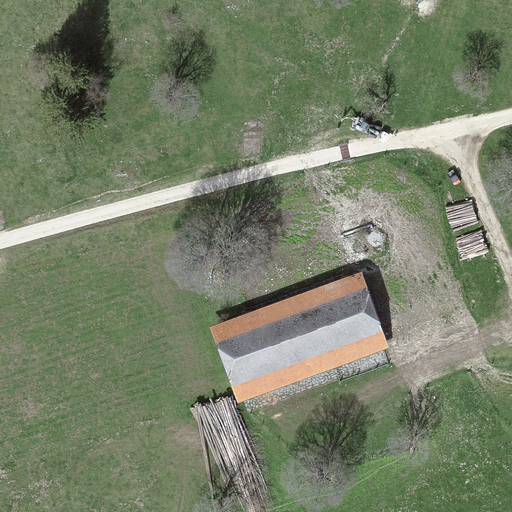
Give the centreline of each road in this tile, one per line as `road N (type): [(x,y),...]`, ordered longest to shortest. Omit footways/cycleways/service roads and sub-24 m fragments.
road 1 (track): [(511,117),(140,207),(0,232)]
road 2 (track): [(511,279),(451,132)]
